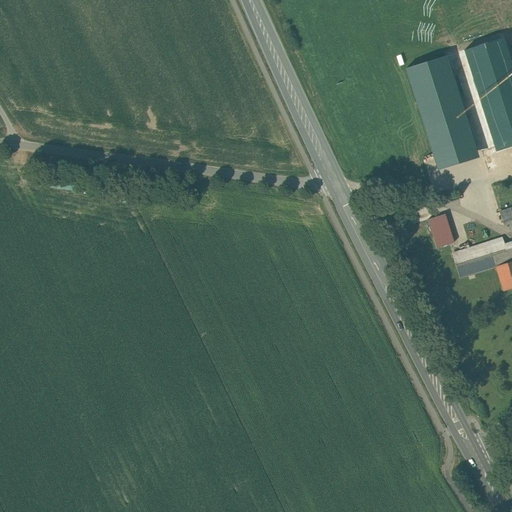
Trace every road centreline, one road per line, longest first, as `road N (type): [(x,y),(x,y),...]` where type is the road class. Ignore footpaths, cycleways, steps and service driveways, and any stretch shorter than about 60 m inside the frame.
road 1 (unclassified): [(0,142),(332,186)]
road 2 (primary): [(332,186),(469,446)]
road 3 (primary): [(249,0),(332,186)]
road 4 (unclassified): [(332,186),(414,190),(511,176)]
